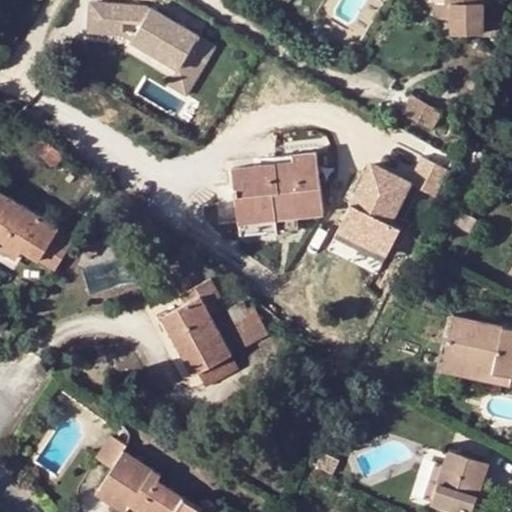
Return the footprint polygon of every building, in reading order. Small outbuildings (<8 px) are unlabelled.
[(444,0),(435,0),(435,18),(451,18),(451,1),(444,1),(444,0)] [(444,0),(444,1),(451,1),(451,18),(451,33),(483,33),(482,0),(444,0)] [(91,1),(89,30),(122,33),(123,20),(137,20),(141,23),(132,38),(180,67),(198,34),(199,33),(151,5),(150,8),(146,5),(91,1)] [(177,66),(167,84),(187,96),(217,45),(198,34),(180,67),(177,66)] [(412,93),(402,112),(432,128),(443,111),(412,93)] [(62,154),(40,139),(32,149),(54,165),(62,154)] [(276,164),(234,169),(241,235),(282,231),(281,218),(322,213),(317,153),(275,158),(276,164)] [(438,169),(418,158),(404,184),(427,196),(438,169)] [(372,167),(325,251),(369,274),(394,228),(383,222),(403,184),(372,167)] [(444,172),(438,169),(427,196),(430,198),(444,172)] [(22,248),(57,269),(75,238),(0,191),(0,245),(8,251),(13,243),(22,248)] [(461,208),(453,222),(469,231),(476,217),(461,208)] [(87,237),(84,242),(94,250),(98,245),(87,237)] [(94,250),(84,242),(78,250),(88,258),(94,250)] [(17,256),(22,248),(13,243),(8,251),(17,256)] [(191,300),(169,313),(178,331),(173,334),(194,373),(202,369),(231,353),(206,306),(221,297),(211,278),(186,292),(191,300)] [(244,302),(227,312),(245,345),(269,333),(254,306),(247,309),(244,302)] [(178,331),(169,313),(164,315),(173,334),(178,331)] [(511,327),(454,316),(443,362),(511,375),(511,327)] [(231,353),(202,369),(208,385),(240,369),(231,353)] [(510,386),(511,375),(443,362),(441,371),(437,387),(454,391),(458,374),(510,386)] [(130,504),(143,511),(200,511),(202,509),(158,481),(161,476),(125,454),(129,446),(115,437),(101,459),(113,468),(97,493),(126,511),(130,504)] [(452,449),(445,466),(432,501),(462,511),(471,511),(490,462),(452,449)] [(340,458),(330,453),(323,468),(334,472),(340,458)] [(432,501),(445,466),(434,461),(423,498),(432,501)] [(208,500),(202,509),(200,511),(225,511),(226,511),(208,500)]
